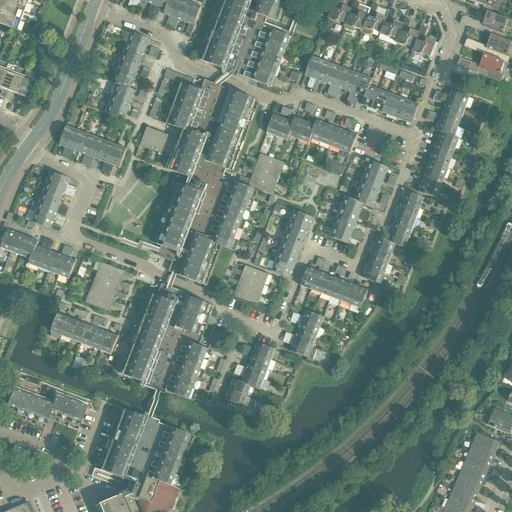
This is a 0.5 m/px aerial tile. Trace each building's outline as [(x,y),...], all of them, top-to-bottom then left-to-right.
[(0,0),(0,24),(16,31),(27,0),(0,0)] [(146,2),(147,0),(135,0),(133,8),(137,10),(141,0),(146,2)] [(152,15),(158,0),(147,0),(146,2),(151,4),(148,14),(152,15)] [(169,0),(158,0),(152,15),(157,17),(161,8),(165,10),(166,10),(169,0)] [(170,28),(181,0),(169,0),(166,10),(165,10),(164,14),(169,16),(166,26),(170,28)] [(185,22),(192,4),(181,0),(170,28),(175,29),(179,20),(185,22)] [(228,0),(205,63),(271,88),(290,37),(263,27),(264,25),(267,18),(286,26),(290,15),(286,13),(283,19),(278,17),(284,0),(228,0)] [(351,9),(343,6),(342,7),(340,7),(342,0),(335,0),(327,21),(328,23),(333,25),(336,24),(336,22),(339,24),(340,22),(344,24),(343,26),(344,27),(344,28),(344,29),(345,26),(351,9)] [(490,3),(491,0),(454,0),(487,12),(491,13),(493,7),(490,6),(491,3),(490,3)] [(363,28),(368,16),(370,9),(360,5),(360,4),(354,1),(351,9),(345,26),(344,29),(350,31),(352,30),(353,29),(356,30),(357,29),(361,30),(360,33),(362,34),(362,33),(364,28),(363,28)] [(191,35),(201,7),(192,4),(185,22),(189,24),(186,33),(191,35)] [(380,35),(386,18),(389,11),(378,7),(378,6),(372,4),(370,9),(368,16),(363,28),(364,28),(362,33),(368,35),(369,35),(371,34),(372,31),(374,33),(375,31),(379,33),(378,35),(380,36),(380,35)] [(396,43),(403,25),(395,21),(394,23),(392,22),(395,13),(389,10),(389,11),(386,18),(380,35),(391,39),(392,38),(396,39),(395,42),(396,42),(396,43)] [(212,28),(217,14),(213,12),(207,26),(212,28)] [(504,29),(507,22),(511,23),(511,21),(491,13),(487,12),(484,20),(486,20),(485,24),(464,16),(462,17),(459,24),(491,36),(491,35),(504,40),(506,34),(504,33),(505,30),(504,29)] [(419,33),(411,30),(410,31),(408,31),(411,21),(405,19),(403,25),(396,43),(396,42),(396,43),(407,48),(408,46),(412,48),(411,51),(412,51),(419,33)] [(429,60),(435,42),(426,39),(426,40),(424,39),(427,30),(421,28),(419,33),(412,51),(412,52),(423,56),(424,55),(428,56),(427,59),(429,60)] [(205,47),(210,33),(205,32),(200,46),(205,47)] [(145,50),(149,40),(131,33),(127,43),(145,50)] [(508,53),(511,45),(511,42),(504,40),(491,35),(491,36),(488,43),(490,44),(489,47),(468,39),(466,40),(463,47),(484,55),(484,54),(508,63),(510,57),(508,56),(509,53),(508,53)] [(142,60),(145,50),(127,43),(123,53),(142,60)] [(138,70),(142,60),(123,53),(119,63),(138,70)] [(501,72),(504,64),(507,65),(508,63),(484,54),(484,55),(481,62),(483,63),(481,66),(461,58),(459,59),(456,66),(501,83),(503,76),(500,75),(502,72),(501,72)] [(312,89),(322,61),(312,57),(305,76),(311,78),(307,87),(312,89)] [(325,84),(332,65),(322,61),(312,89),(316,91),(320,82),(325,84)] [(134,80),(138,70),(119,63),(116,73),(134,80)] [(331,97),(342,69),(332,65),(325,84),(330,86),(327,95),(331,97)] [(0,97),(4,99),(15,70),(6,67),(0,83),(0,88),(2,90),(0,94),(0,97)] [(425,77),(427,70),(420,68),(418,74),(425,77)] [(345,91),(352,72),(342,69),(331,97),(336,98),(340,89),(345,91)] [(16,95),(24,74),(15,70),(4,99),(10,101),(12,93),(16,95)] [(181,78),(182,76),(175,73),(174,75),(170,74),(170,72),(167,70),(164,77),(184,85),(192,87),(194,80),(187,78),(186,80),(181,78)] [(23,106),(34,77),(35,74),(25,71),(24,74),(16,95),(20,96),(17,104),(23,106)] [(351,104),(362,76),(352,72),(345,91),(350,93),(346,102),(351,104)] [(130,90),(131,89),(134,80),(116,73),(112,83),(116,85),(117,85),(130,90)] [(369,87),(372,80),(362,76),(351,104),(356,106),(359,96),(364,98),(365,99),(369,87)] [(220,86),(205,80),(202,88),(201,91),(192,87),(184,85),(169,125),(186,132),(175,160),(170,158),(165,169),(190,178),(188,182),(186,187),(183,186),(168,226),(162,224),(158,234),(164,236),(160,246),(161,247),(159,252),(157,256),(172,262),(169,272),(201,284),(216,245),(233,251),(256,191),(222,178),(226,169),(227,170),(234,150),(240,152),(244,142),(238,139),(253,99),(220,87),(220,86)] [(131,101),(135,91),(131,89),(130,90),(117,85),(116,85),(113,95),(131,101)] [(379,91),(369,87),(365,99),(364,98),(361,105),(367,107),(366,110),(371,112),(379,91)] [(465,108),(469,97),(451,90),(447,101),(465,108)] [(382,113),(389,94),(379,91),(371,112),(375,114),(376,111),(382,113)] [(391,119),(399,98),(389,94),(382,113),(387,115),(386,118),(391,119)] [(128,111),(131,101),(113,95),(109,104),(128,111)] [(401,120),(408,102),(399,98),(391,119),(395,121),(396,118),(401,120)] [(461,118),(465,108),(447,101),(443,111),(461,118)] [(411,127),(416,112),(419,106),(408,102),(401,120),(407,122),(406,125),(411,127)] [(124,122),(127,112),(128,111),(109,104),(105,115),(124,122)] [(458,127),(461,118),(443,111),(439,120),(458,127)] [(277,137),(284,119),(273,115),(266,133),(277,137)] [(298,140),(305,122),(295,118),(293,122),(294,123),(288,136),(289,137),(298,140)] [(294,123),(293,122),(284,119),(277,137),(287,141),(289,137),(288,136),(294,123)] [(308,144),(317,121),(316,120),(315,125),(305,122),(298,140),(308,144)] [(454,137),(458,127),(439,120),(436,130),(459,139),(454,137)] [(320,143),(327,124),(317,121),(308,144),(309,144),(311,139),(320,143)] [(330,147),(337,128),(327,124),(320,143),(330,147)] [(66,159),(77,131),(66,127),(59,145),(65,148),(62,157),(66,159)] [(150,150),(157,131),(146,127),(139,146),(150,150)] [(340,150),(347,132),(337,128),(330,147),(340,150)] [(455,149),(459,139),(436,130),(435,131),(440,133),(436,142),(455,149)] [(80,153),(87,135),(77,131),(66,159),(71,161),(74,151),(80,153)] [(160,154),(167,135),(157,131),(150,150),(160,154)] [(350,154),(357,136),(347,132),(340,150),(350,154)] [(86,166),(97,138),(87,135),(80,153),(85,155),(81,165),(86,166)] [(170,157),(177,139),(167,135),(160,154),(170,157)] [(99,161),(106,142),(97,138),(86,166),(91,168),(94,159),(99,161)] [(106,174),(116,146),(106,142),(99,161),(105,163),(101,172),(106,174)] [(451,159),(455,149),(436,142),(433,152),(451,159)] [(120,168),(127,150),(116,146),(106,174),(110,175),(114,166),(120,168)] [(447,169),(451,159),(433,152),(429,162),(447,169)] [(280,174),(284,163),(261,154),(257,165),(280,174)] [(384,179),(388,168),(369,161),(366,171),(384,179)] [(444,179),(447,169),(429,162),(425,172),(444,179)] [(276,183),(280,174),(257,165),(253,175),(276,183)] [(380,188),(384,179),(366,171),(362,181),(380,188)] [(67,185),(69,179),(51,172),(47,183),(75,193),(77,189),(67,185)] [(440,189),(444,179),(425,172),(422,182),(440,189)] [(272,194),(276,183),(253,175),(249,185),(272,194)] [(377,198),(380,188),(362,181),(358,191),(377,198)] [(436,199),(440,189),(422,182),(418,192),(436,199)] [(75,193),(47,183),(43,193),(62,200),(64,194),(73,198),(75,193)] [(420,209),(424,198),(403,190),(401,196),(403,197),(401,202),(420,209)] [(373,208),(377,198),(358,191),(354,201),(345,197),(345,198),(373,208)] [(60,205),(62,200),(43,193),(40,202),(67,213),(69,208),(60,205)] [(361,210),(363,205),(373,209),(373,208),(345,198),(341,207),(369,218),(371,213),(361,210)] [(67,213),(40,202),(36,212),(54,219),(56,214),(66,218),(67,213)] [(416,219),(420,209),(401,202),(399,207),(397,206),(395,211),(416,219)] [(369,218),(341,207),(337,217),(356,224),(358,219),(367,223),(369,218)] [(309,229),(313,218),(294,211),(290,222),(309,229)] [(412,229),(416,219),(395,211),(393,215),(396,216),(394,222),(412,229)] [(54,219),(36,212),(32,223),(36,224),(60,233),(62,228),(52,225),(54,219)] [(354,230),(356,224),(337,217),(334,227),(362,238),(363,233),(354,230)] [(305,239),(309,229),(290,222),(287,232),(305,239)] [(409,238),(412,229),(394,222),(392,227),(389,226),(387,230),(409,238)] [(11,252),(18,234),(8,230),(9,225),(5,224),(2,231),(7,233),(1,248),(11,252)] [(362,238),(334,227),(330,238),(348,245),(350,239),(360,242),(362,238)] [(405,248),(409,238),(387,230),(386,235),(388,236),(386,241),(384,240),(405,248)] [(301,248),(305,239),(287,232),(283,241),(301,248)] [(21,256),(28,237),(18,234),(11,252),(21,256)] [(29,264),(38,241),(28,237),(21,256),(30,259),(28,264),(29,264)] [(392,255),(395,245),(405,249),(405,248),(384,240),(377,237),(375,243),(372,242),(371,247),(392,255)] [(39,268),(50,240),(45,238),(41,248),(37,246),(38,241),(29,264),(39,268)] [(49,272),(56,253),(51,251),(54,242),(50,240),(39,268),(49,272)] [(298,259),(301,248),(283,241),(279,252),(298,259)] [(59,275),(69,248),(65,246),(61,255),(56,253),(49,272),(59,275)] [(388,265),(392,255),(371,247),(369,251),(371,252),(369,258),(388,265)] [(69,279),(76,261),(70,259),(74,249),(69,248),(59,275),(69,279)] [(294,268),(298,259),(279,252),(275,261),(294,268)] [(384,274),(388,265),(369,258),(367,263),(365,262),(363,267),(384,274)] [(290,279),(294,268),(275,261),(272,272),(290,279)] [(120,282),(124,272),(101,263),(97,273),(120,282)] [(265,285),(268,275),(245,266),(241,276),(265,285)] [(380,285),(384,274),(363,267),(361,271),(364,272),(362,278),(380,285)] [(311,290),(318,272),(308,268),(301,286),(311,290)] [(321,294),(328,275),(318,272),(311,290),(321,294)] [(117,292),(120,282),(97,273),(94,283),(117,292)] [(331,297),(338,279),(328,275),(321,294),(331,297)] [(261,295),(265,285),(241,276),(238,286),(261,295)] [(341,301),(348,283),(338,279),(331,297),(341,301)] [(113,302),(117,292),(94,283),(90,293),(113,302)] [(350,305),(357,286),(348,283),(341,301),(350,305)] [(192,298),(193,296),(162,284),(157,297),(146,292),(143,300),(148,302),(145,307),(141,306),(135,320),(140,321),(138,327),(133,325),(128,339),(133,341),(120,374),(144,383),(143,385),(146,386),(165,394),(166,392),(192,401),(211,351),(208,350),(199,346),(200,344),(214,307),(192,298)] [(257,305),(261,295),(238,286),(234,297),(257,305)] [(361,309),(367,293),(368,290),(357,286),(350,305),(361,309)] [(109,312),(113,302),(90,293),(86,303),(109,312)] [(320,328),(324,318),(305,311),(303,317),(294,313),(292,318),(320,328)] [(61,336),(68,318),(58,314),(51,332),(61,336)] [(71,340),(78,321),(68,318),(61,336),(71,340)] [(316,338),(320,328),(292,318),(290,322),(299,326),(298,331),(316,338)] [(81,343),(88,325),(78,321),(71,340),(81,343)] [(91,347),(98,329),(88,325),(81,343),(91,347)] [(101,351),(108,333),(98,329),(91,347),(101,351)] [(312,348),(316,338),(298,331),(296,337),(286,333),(284,337),(312,348)] [(212,339),(221,343),(224,336),(214,332),(212,339)] [(111,355),(115,344),(118,336),(108,333),(101,351),(111,355)] [(308,359),(312,348),(284,337),(283,342),(292,346),(290,352),(308,359)] [(229,350),(210,343),(208,350),(211,351),(227,357),(229,350)] [(271,360),(275,350),(256,343),(254,349),(245,345),(243,350),(271,360)] [(267,370),(271,360),(243,350),(241,354),(251,358),(249,363),(267,370)] [(263,380),(267,370),(249,363),(247,369),(237,365),(236,370),(263,380)] [(260,391),(263,380),(236,370),(234,374),(243,378),(241,383),(250,387),(260,391)] [(77,431),(88,401),(38,382),(36,386),(14,377),(10,389),(12,390),(3,414),(14,418),(16,413),(7,410),(7,409),(26,416),(23,422),(33,425),(36,420),(46,423),(49,414),(61,418),(77,425),(77,426),(68,422),(66,427),(77,431)] [(247,396),(250,387),(241,383),(232,379),(228,390),(247,396)] [(243,407),(247,396),(228,390),(224,400),(243,407)] [(511,428),(511,417),(495,410),(489,424),(494,426),(493,428),(495,429),(496,427),(509,433),(511,428)] [(172,487),(191,436),(125,411),(121,422),(116,420),(112,430),(117,432),(107,460),(105,465),(101,463),(102,462),(100,461),(97,470),(123,480),(122,484),(127,486),(127,488),(132,490),(130,495),(137,497),(137,498),(140,500),(139,503),(142,511),(161,511),(164,510),(165,510),(169,510),(171,509),(179,489),(172,487)] [(495,453),(500,443),(477,433),(472,443),(495,453)] [(491,462),(495,453),(472,443),(469,452),(491,462)] [(488,471),(491,462),(469,452),(465,462),(488,471)] [(483,481),(488,471),(465,462),(460,471),(483,481)] [(479,491),(483,481),(460,471),(456,481),(479,491)] [(475,500),(479,491),(456,481),(452,490),(475,500)] [(471,509),(475,500),(452,490),(449,500),(471,509)] [(126,511),(119,495),(112,498),(95,506),(97,511),(126,511)] [(450,511),(470,511),(471,509),(449,500),(444,509),(450,511)] [(31,511),(28,503),(7,511),(6,511),(31,511)]
